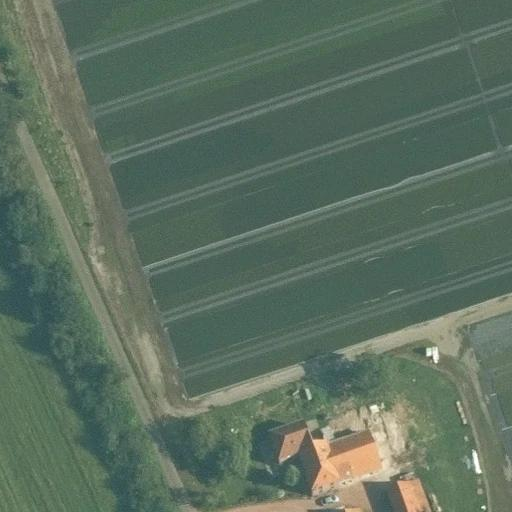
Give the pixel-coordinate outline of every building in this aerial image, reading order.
[(326,382),(303,390),(311,412),(334,404),(326,382)] [(377,415),(319,436),(319,438),(324,451),(325,451),(338,489),(381,474),(371,447),(387,442),(377,415)] [(511,418),(497,418),(511,472),(511,418)] [(306,442),(302,430),(268,442),(277,469),(297,462),(311,499),(338,490),(338,489),(325,451),(324,451),(319,438),(306,442)] [(413,511),(406,489),(386,496),(391,511),(413,511)]
